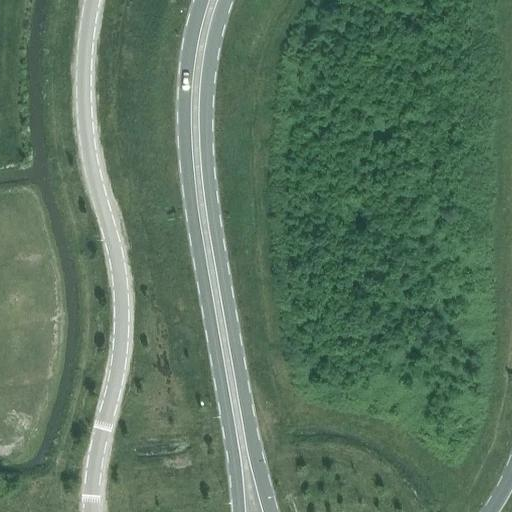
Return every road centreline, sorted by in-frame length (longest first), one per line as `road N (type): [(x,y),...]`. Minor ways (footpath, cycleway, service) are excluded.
road 1 (secondary): [(269,511),(206,175),(205,91),(224,0)]
road 2 (unclassified): [(90,511),(122,334),(119,277),(84,117),(92,0)]
road 3 (secondary): [(201,0),(183,138),(238,511)]
